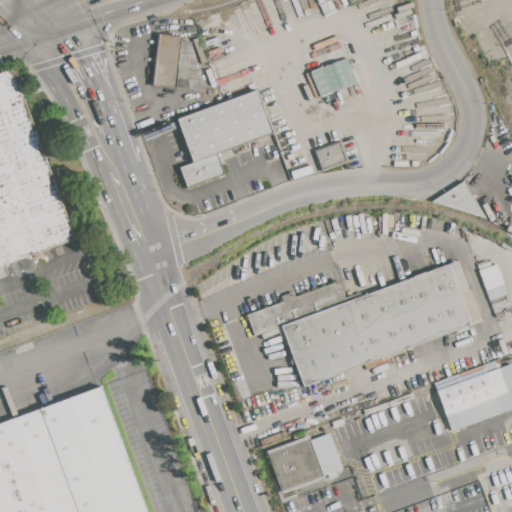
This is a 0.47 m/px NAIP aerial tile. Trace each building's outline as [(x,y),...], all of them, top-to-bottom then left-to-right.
[(158,34),(182,37),(182,41),(190,42),(205,91),(151,86),(158,34)] [(309,73),(347,59),(356,84),(318,97),(309,73)] [(0,71),(0,270),(80,242),(16,66),(0,71)] [(178,119),(257,90),(273,132),(216,153),(193,161),(178,119)] [(315,152),(340,143),(347,162),(322,171),(315,152)] [(432,202),(462,182),(470,195),(478,207),(485,218),(432,202)] [(470,195),(482,188),(489,200),(478,207),(470,195)] [(476,265),(489,261),(491,266),(497,264),(504,284),(485,290),(476,265)] [(246,315),(283,302),(281,297),(293,293),(295,297),(334,283),(337,292),(341,291),(345,302),(457,262),(467,290),(471,288),(483,321),(302,386),(287,345),(284,346),(278,328),(254,337),(246,315)] [(436,391),(498,368),(507,394),(445,416),(436,391)] [(0,511),(0,422),(100,385),(147,511),(0,511)] [(268,451),(308,436),(310,441),(328,435),(340,467),(322,474),(323,478),(283,493),(268,451)]
